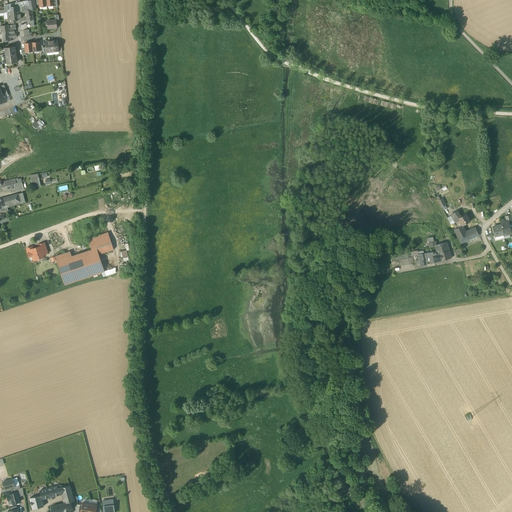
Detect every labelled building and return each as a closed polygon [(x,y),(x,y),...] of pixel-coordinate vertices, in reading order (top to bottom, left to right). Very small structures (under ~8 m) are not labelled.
[(34,0),(33,0),(27,1),(28,5),(24,6),(24,10),(25,10),(31,9),(36,8),(34,0)] [(20,2),(13,3),(14,7),(19,6),(20,11),(21,11),(21,10),(20,2)] [(14,12),(20,11),(19,6),(14,7),(13,3),(7,5),(8,12),(14,12)] [(15,22),(15,20),(14,12),(8,12),(7,13),(8,23),(15,22)] [(47,21),(48,28),(56,27),(56,21),(56,20),(55,20),(47,21)] [(0,26),(1,34),(10,33),(9,30),(9,25),(0,26)] [(10,33),(1,34),(2,42),(11,40),(11,38),(10,34),(10,33)] [(39,42),(32,43),(33,51),(40,50),(40,46),(39,42)] [(26,52),(33,51),(32,43),(24,43),(25,49),(25,52),(26,52)] [(5,51),(5,54),(15,53),(14,46),(5,47),(5,51)] [(17,62),(15,53),(5,54),(7,63),(12,62),(12,63),(17,62)] [(36,120),(32,123),(38,131),(46,125),(41,119),(37,122),(36,120)] [(30,179),(32,187),(40,185),(39,177),(30,179)] [(10,189),(11,193),(23,190),(21,179),(15,180),(15,179),(8,180),(10,189)] [(1,199),(4,208),(20,204),(18,194),(1,199)] [(457,222),(460,220),(462,219),(460,216),(458,211),(452,214),(455,219),(454,220),(455,223),(457,222)] [(466,214),(460,216),(462,219),(460,220),(462,225),(470,221),(466,214)] [(503,235),(509,234),(510,232),(509,225),(508,220),(506,221),(500,222),(501,225),(503,234),(503,235)] [(462,225),(459,227),(454,229),(458,238),(466,234),(466,232),(462,225)] [(501,225),(492,226),(495,236),(503,234),(501,225)] [(475,227),(466,232),(466,234),(458,238),(461,243),(479,235),(475,227)] [(88,239),(91,249),(96,248),(99,254),(114,249),(108,232),(88,239)] [(447,242),(441,244),(443,252),(449,251),(449,250),(447,242)] [(32,256),(33,260),(36,259),(42,257),(44,257),(43,254),(47,253),(44,243),(38,245),(39,247),(31,249),(32,252),(28,253),(29,257),(32,256)] [(91,249),(72,256),(67,258),(57,261),(65,285),(105,271),(99,254),(96,248),(91,249)] [(394,254),(395,259),(413,256),(413,255),(412,251),(407,252),(400,253),(394,254)] [(443,252),(439,253),(441,260),(451,258),(449,251),(443,252)] [(433,252),(425,253),(427,261),(430,260),(430,263),(441,260),(439,253),(437,254),(437,253),(433,253),(433,252)] [(57,261),(67,258),(65,253),(55,256),(57,261)] [(427,264),(427,261),(425,253),(418,254),(420,265),(427,264)] [(3,482),(5,489),(11,488),(15,486),(13,479),(3,482)] [(52,487),(54,496),(63,494),(61,487),(61,485),(52,487)] [(63,495),(65,503),(70,502),(74,501),(69,485),(61,487),(63,494),(63,495)] [(54,496),(52,487),(39,491),(40,495),(30,498),(33,509),(43,506),(41,499),(54,496)] [(11,500),(12,504),(20,502),(19,497),(17,492),(7,495),(8,500),(11,500)] [(114,511),(112,499),(103,501),(104,511),(114,511)] [(69,511),(69,510),(72,509),(71,503),(62,505),(62,504),(51,507),(52,511),(60,511),(63,511),(69,511)] [(88,511),(90,504),(83,503),(82,509),(81,509),(80,511),(88,511)]
